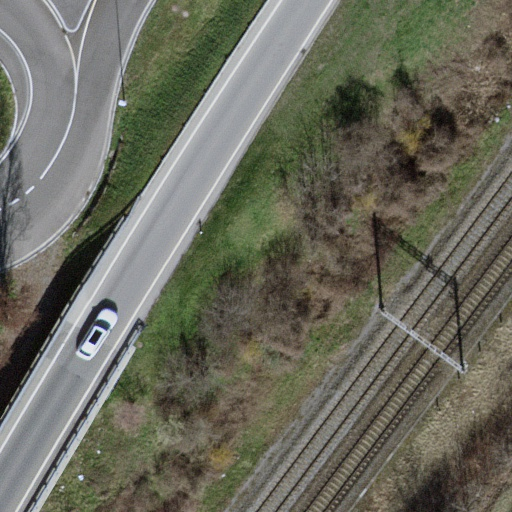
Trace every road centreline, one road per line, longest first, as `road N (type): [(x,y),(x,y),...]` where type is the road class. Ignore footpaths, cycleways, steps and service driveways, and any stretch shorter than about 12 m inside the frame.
road 1 (primary): [(0,497),(302,0)]
road 2 (primary): [(61,141),(63,95),(49,51),(0,2)]
road 3 (primary): [(61,141),(119,0)]
